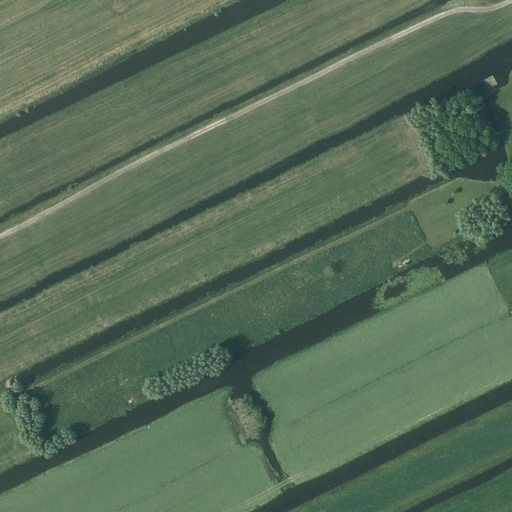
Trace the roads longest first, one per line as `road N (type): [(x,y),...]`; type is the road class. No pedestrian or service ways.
road 1 (track): [(0,234),(421,25),(510,0)]
road 2 (track): [(511,373),(227,511)]
